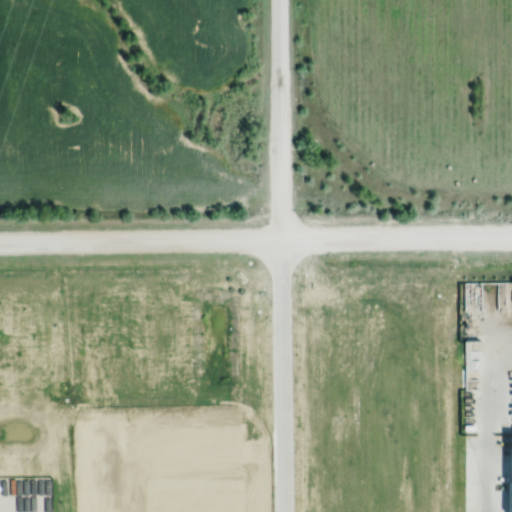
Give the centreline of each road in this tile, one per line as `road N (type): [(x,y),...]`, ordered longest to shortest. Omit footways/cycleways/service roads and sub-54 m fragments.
road 1 (residential): [(0,245),(511,235)]
road 2 (residential): [(280,511),(280,239)]
road 3 (residential): [(278,0),(280,239)]
